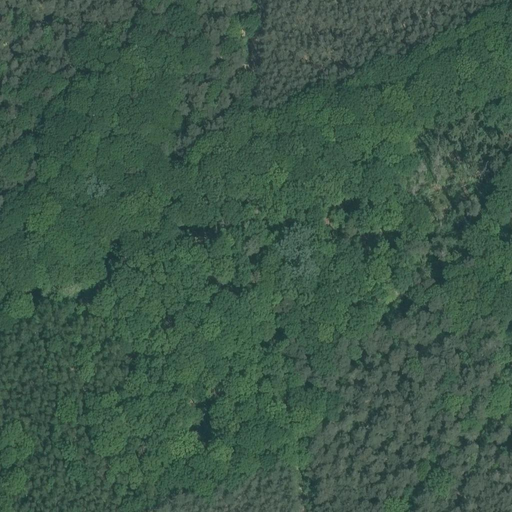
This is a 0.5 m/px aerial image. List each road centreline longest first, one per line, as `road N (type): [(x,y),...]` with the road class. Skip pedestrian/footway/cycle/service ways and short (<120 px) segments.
road 1 (track): [(511,46),(244,157)]
road 2 (track): [(244,157),(0,258)]
road 3 (track): [(258,0),(244,157)]
